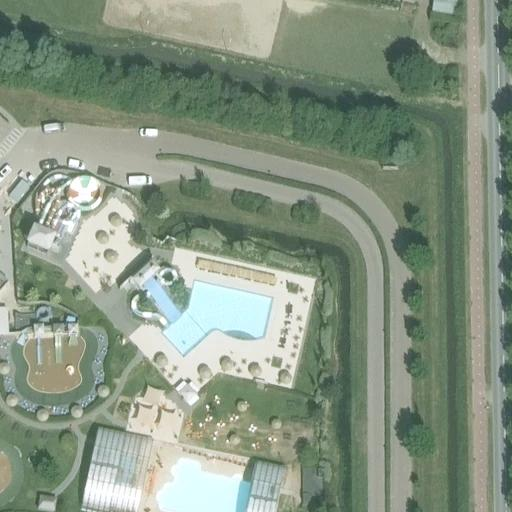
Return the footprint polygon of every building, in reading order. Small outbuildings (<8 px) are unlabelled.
[(0,295),(8,286),(0,278),(0,230),(0,231),(0,230),(0,295)] [(147,268),(129,284),(145,301),(165,284),(157,275),(149,266),(147,268)] [(151,354),(133,321),(86,347),(104,380),(151,354)] [(240,351),(210,357),(214,377),(244,371),(240,351)] [(98,429),(80,511),(84,511),(275,511),(285,468),(257,463),(257,464),(229,458),(229,459),(201,453),(201,454),(180,450),(180,449),(152,443),(153,442),(126,436),(126,435),(98,429)] [(322,471),(302,471),(302,507),(322,507),(322,471)]
